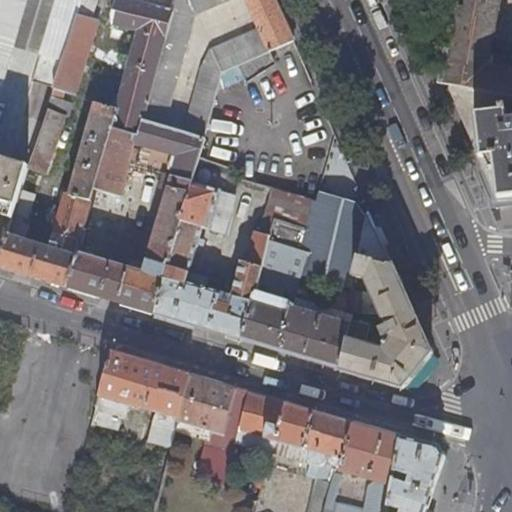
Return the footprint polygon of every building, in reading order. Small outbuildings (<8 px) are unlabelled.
[(2,0),(0,8),(0,101),(1,102),(17,48),(30,0),(2,0)] [(7,244),(0,266),(0,267),(72,289),(81,254),(97,192),(113,131),(140,138),(144,122),(176,0),(116,0),(112,15),(114,25),(138,32),(118,109),(97,103),(72,195),(68,194),(54,248),(28,240),(33,226),(14,221),(8,244),(7,244)] [(30,0),(17,48),(42,55),(58,0),(30,0)] [(83,0),(58,0),(42,55),(65,60),(77,22),(83,0)] [(48,111),(67,117),(71,118),(75,105),(61,101),(64,92),(76,96),(100,22),(93,20),(99,0),(83,0),(77,22),(65,60),(55,88),(48,111)] [(185,135),(204,141),(217,93),(221,78),(222,73),(240,66),(271,52),(294,42),(275,0),(176,0),(144,122),(165,129),(196,16),(232,0),(247,0),(260,29),(212,50),(203,68),(185,135)] [(454,0),(443,69),(441,83),(450,85),(506,97),(511,97),(511,70),(487,66),(499,0),(454,0)] [(277,64),(271,52),(240,66),(249,82),(277,64)] [(55,88),(65,60),(42,55),(34,82),(55,88)] [(506,97),(450,85),(483,160),(495,159),(500,200),(511,198),(511,120),(509,121),(506,97)] [(30,167),(30,168),(47,174),(67,117),(48,111),(30,167)] [(81,254),(72,289),(157,315),(193,183),(199,159),(204,141),(185,135),(165,129),(144,122),(140,138),(113,131),(97,192),(122,198),(130,165),(166,175),(162,188),(169,190),(145,274),(81,254)] [(0,214),(15,219),(16,216),(23,193),(30,168),(30,167),(0,157),(0,214)] [(193,183),(157,315),(245,341),(267,263),(272,243),(273,238),(258,234),(250,264),(245,262),(236,296),(208,288),(211,280),(192,274),(200,245),(205,247),(208,235),(203,233),(204,228),(227,234),(238,196),(193,183)] [(268,219),(278,222),(291,226),(310,230),(318,200),(276,189),(268,219)] [(320,192),(318,200),(310,230),(303,253),(311,255),(304,274),(352,289),(356,277),(361,256),(368,217),(358,203),(320,192)] [(23,193),(16,216),(30,220),(37,197),(23,193)] [(352,323),(341,370),(404,389),(432,355),(393,267),(391,262),(371,216),(369,211),(368,217),(361,256),(356,277),(368,281),(389,328),(382,331),(384,338),(392,335),(394,340),(390,345),(387,343),(385,347),(387,349),(384,352),(376,350),(378,342),(368,340),(371,328),(352,322),(352,323)] [(380,212),(371,216),(391,262),(400,258),(380,212)] [(278,222),(273,238),(272,243),(286,247),(291,226),(278,222)] [(291,226),(286,247),(303,253),(310,230),(291,226)] [(272,243),(267,263),(304,274),(311,255),(303,253),(286,247),(272,243)] [(267,263),(245,341),(341,370),(352,323),(301,308),(302,303),(297,302),(299,296),(297,295),(299,288),(301,289),(304,278),(303,277),(304,274),(267,263)] [(363,293),(354,292),(352,314),(362,314),(363,293)] [(0,318),(0,361),(9,364),(21,325),(0,318)] [(158,414),(181,421),(194,376),(131,357),(113,351),(101,397),(102,397),(158,414)] [(181,421),(181,424),(225,436),(227,437),(240,390),(194,376),(181,421)] [(227,437),(225,436),(220,451),(235,455),(238,445),(238,444),(251,393),(240,390),(227,437)] [(252,394),(251,393),(238,444),(238,445),(252,394)] [(327,511),(342,459),(348,460),(358,425),(252,394),(238,445),(275,455),(275,454),(323,468),(311,511),(327,511)] [(390,511),(404,439),(358,425),(348,460),(342,459),(327,511),(390,511)] [(404,439),(390,511),(427,511),(429,509),(446,459),(439,446),(404,439)] [(235,455),(220,451),(212,481),(233,487),(241,457),(235,455)] [(254,484),(251,492),(263,495),(272,467),(266,465),(260,485),(254,484)] [(263,495),(251,492),(249,501),(260,504),(263,495)]
